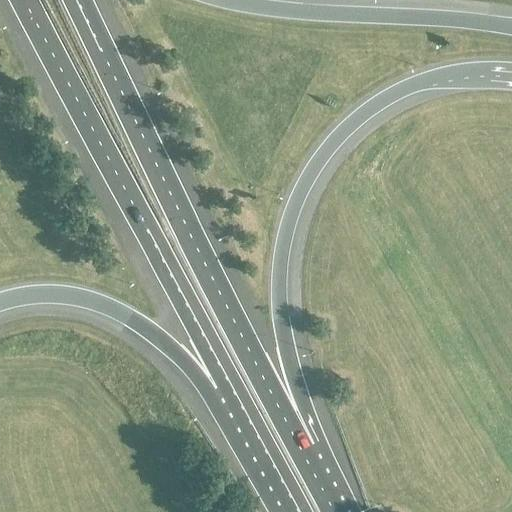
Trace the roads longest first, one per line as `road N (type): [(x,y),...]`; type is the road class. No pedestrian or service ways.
road 1 (trunk): [(301,452),(279,284),(286,231),(309,175),(353,123),(407,87),(461,71),(511,70)]
road 2 (trunk): [(301,452),(77,0)]
road 3 (trunk): [(23,0),(227,383)]
road 4 (trunk): [(511,27),(223,0)]
road 5 (trunk): [(0,302),(43,294),(92,301),(227,383)]
road 6 (trunk): [(227,383),(300,511)]
